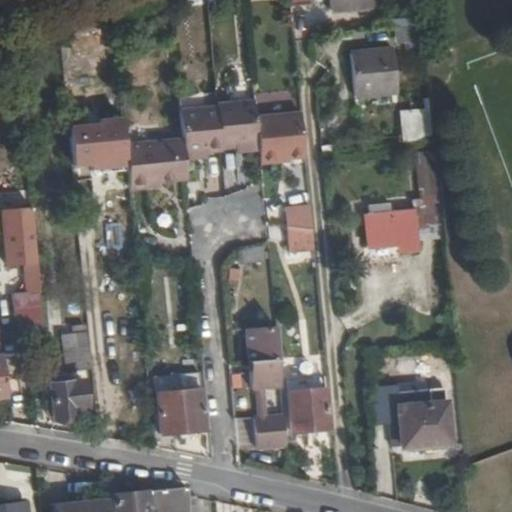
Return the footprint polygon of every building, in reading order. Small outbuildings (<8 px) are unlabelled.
[(295,0),(297,9),(320,8),(319,0),(295,0)] [(372,8),(371,0),(332,0),(334,12),(372,8)] [(100,35),(73,42),(77,56),(103,49),(100,35)] [(396,91),(392,49),(351,53),(355,95),(396,91)] [(150,186),(187,183),(185,161),(185,157),(209,155),(224,154),(224,149),(239,148),(259,146),(260,151),(260,160),(306,157),(301,113),(256,115),(255,101),(219,105),(219,111),(181,114),(184,141),(126,146),(128,169),(130,187),(150,186)] [(429,123),(428,108),(398,111),(399,126),(429,123)] [(92,172),(128,169),(126,146),(123,118),(97,120),(98,127),(69,130),(73,169),(92,167),(92,172)] [(429,123),(399,126),(401,142),(431,139),(429,123)] [(437,197),(433,153),(420,154),(423,198),(437,197)] [(417,241),(441,239),(437,197),(423,198),(417,199),(418,209),(396,210),(395,201),(372,203),(372,213),(367,213),(370,245),(399,243),(399,250),(418,249),(417,241)] [(289,252),(314,250),(313,231),(311,207),(285,209),(289,252)] [(31,208),(0,210),(5,266),(36,263),(31,208)] [(264,244),(240,250),(243,260),(267,253),(264,244)] [(285,390),(280,331),(253,333),(258,392),(269,391),(285,390)] [(93,369),(90,347),(67,349),(69,372),(93,369)] [(161,358),(160,350),(149,351),(151,377),(162,377),(162,368),(170,367),(169,358),(161,358)] [(51,377),(54,402),(49,402),(50,414),(55,414),(55,422),(79,420),(78,409),(88,409),(86,381),(65,382),(65,378),(59,378),(59,377),(51,377)] [(326,383),(289,386),(294,426),(329,422),(326,383)] [(438,385),(381,390),(385,429),(404,428),(406,451),(464,447),(460,391),(439,392),(438,385)] [(161,434),(206,430),(202,391),(158,396),(161,434)] [(269,391),(258,392),(258,410),(269,409),(269,391)] [(290,443),(287,408),(269,409),(258,410),(255,410),(258,445),(290,443)] [(55,511),(187,511),(186,487),(116,493),(114,480),(107,478),(110,499),(55,504),(55,511)]
